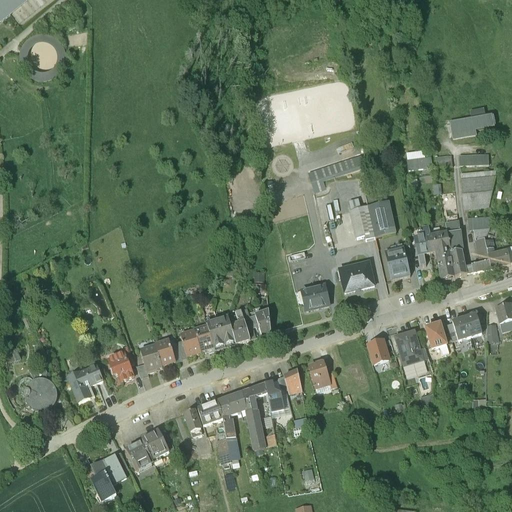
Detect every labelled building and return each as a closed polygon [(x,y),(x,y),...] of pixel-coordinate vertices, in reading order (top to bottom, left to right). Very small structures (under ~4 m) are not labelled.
[(0,0),(0,22),(29,0),(0,0)] [(64,69),(66,60),(64,51),(59,43),(51,38),(42,37),(34,38),(26,44),(21,51),(19,60),(21,69),(26,77),(34,82),(43,83),(52,81),(59,76),(64,69)] [(494,127),(492,116),(486,116),(485,109),(470,111),(471,119),(450,123),(452,139),(476,136),(475,130),(494,127)] [(488,155),(459,157),(460,167),(488,165),(488,155)] [(451,158),(435,159),(436,169),(452,167),(451,158)] [(431,159),(406,163),(408,172),(432,169),(431,159)] [(306,173),(312,193),(325,189),(322,180),(352,172),(348,160),(306,173)] [(496,171),(460,175),(460,181),(496,177),(496,171)] [(496,177),(460,181),(463,211),(489,208),(496,177)] [(344,202),(345,210),(356,208),(355,200),(344,202)] [(388,205),(368,210),(375,240),(396,235),(388,205)] [(368,210),(350,214),(356,240),(364,239),(365,243),(375,240),(368,210)] [(492,215),(474,217),(473,231),(479,264),(489,262),(487,252),(485,244),(484,240),(492,215)] [(456,216),(443,218),(447,236),(451,254),(449,254),(454,278),(467,275),(464,262),(460,263),(458,254),(462,253),(460,243),(461,243),(459,225),(458,225),(456,216)] [(424,236),(418,237),(419,240),(414,241),(421,268),(426,267),(424,257),(429,255),(427,243),(426,243),(426,241),(428,240),(430,237),(428,230),(423,231),(424,236)] [(428,240),(426,241),(426,243),(427,243),(429,255),(435,254),(446,251),(447,255),(449,254),(451,254),(447,236),(428,240)] [(491,242),(485,244),(487,252),(493,250),(491,242)] [(405,246),(386,250),(387,253),(385,254),(391,282),(410,278),(407,261),(404,249),(406,248),(405,246)] [(508,253),(495,256),(493,250),(487,252),(489,262),(479,264),(471,266),(473,274),(509,265),(511,263),(511,246),(506,248),(508,253)] [(406,248),(404,249),(407,261),(412,260),(409,248),(406,248)] [(446,251),(435,254),(436,258),(438,258),(442,280),(454,278),(449,254),(447,255),(446,251)] [(360,269),(340,273),(339,270),(336,271),(336,272),(338,272),(344,294),(355,291),(354,289),(360,287),(361,289),(374,286),(369,264),(359,266),(360,269)] [(324,286),(301,292),(304,304),(306,311),(329,306),(324,286)] [(304,304),(301,292),(295,293),(298,306),(304,304)] [(511,305),(511,304),(495,309),(500,325),(511,321),(511,305)] [(252,329),(245,306),(240,308),(241,310),(247,330),(252,329)] [(247,330),(241,310),(234,312),(238,325),(231,327),(230,327),(236,345),(250,341),(247,330)] [(269,311),(254,316),(262,337),(271,334),(269,311)] [(482,314),(476,316),(479,327),(485,325),(482,314)] [(476,316),(464,319),(470,338),(482,335),(479,327),(476,316)] [(228,318),(217,322),(225,349),(236,345),(230,327),(231,327),(228,318)] [(458,342),(470,338),(464,319),(452,323),(458,342)] [(511,321),(500,325),(502,333),(511,330),(511,321)] [(217,322),(206,325),(207,328),(214,349),(214,352),(225,349),(217,322)] [(440,325),(426,329),(432,350),(446,346),(443,334),(440,325)] [(495,326),(487,328),(486,343),(498,342),(495,326)] [(214,349),(207,328),(194,332),(201,354),(201,355),(207,353),(206,351),(214,349)] [(414,332),(395,338),(404,367),(423,361),(414,332)] [(448,332),(443,334),(446,346),(452,344),(448,332)] [(194,333),(180,337),(182,342),(187,359),(195,357),(195,355),(201,354),(194,333)] [(170,342),(155,347),(155,348),(161,368),(176,363),(170,342)] [(182,342),(176,344),(181,361),(187,359),(182,342)] [(388,361),(383,342),(368,346),(374,365),(388,361)] [(155,348),(140,352),(144,366),(148,375),(156,372),(156,371),(162,369),(161,368),(155,348)] [(135,365),(128,349),(122,352),(124,355),(129,367),(135,365)] [(124,355),(108,362),(112,372),(111,374),(113,375),(114,378),(118,376),(121,383),(134,378),(129,367),(124,355)] [(322,363),(317,365),(316,366),(309,369),(316,390),(330,385),(327,376),(323,364),(322,363)] [(28,371),(33,383),(37,381),(42,381),(45,381),(46,373),(42,365),(28,371)] [(144,366),(136,368),(141,381),(149,378),(148,375),(144,366)] [(95,367),(68,378),(78,402),(89,398),(85,387),(101,381),(95,367)] [(298,372),(284,378),(286,387),(300,384),(298,372)] [(333,374),(327,376),(330,385),(331,389),(337,388),(333,374)] [(284,378),(278,380),(278,381),(280,389),(285,392),(286,392),(288,391),(286,387),(284,378)] [(31,384),(28,389),(26,388),(24,389),(23,390),(22,392),(22,394),(22,396),(23,397),(25,398),(27,399),(29,404),(33,408),(39,410),(45,409),(50,407),(54,402),(55,397),(55,391),(52,386),(48,382),(45,381),(42,381),(37,381),(33,383),(31,384)] [(278,381),(271,383),(271,384),(272,383),(274,392),(281,396),(286,395),(285,392),(280,389),(278,381)] [(271,384),(265,385),(267,394),(271,413),(284,411),(281,396),(274,392),(272,383),(271,384)] [(457,384),(457,392),(468,392),(467,383),(457,384)] [(300,384),(286,387),(288,391),(289,396),(294,395),(293,394),(302,392),(300,384)] [(265,385),(243,393),(245,404),(244,404),(246,414),(257,412),(254,399),(267,394),(265,385)] [(232,421),(230,422),(229,417),(241,413),(239,406),(244,404),(245,404),(243,393),(218,402),(222,420),(225,434),(229,452),(231,452),(237,470),(242,469),(240,456),(232,421)] [(471,400),(472,408),(485,408),(485,400),(471,400)] [(218,402),(197,410),(203,427),(222,420),(218,402)] [(201,430),(194,411),(184,415),(191,433),(201,430)] [(265,449),(257,412),(246,414),(254,452),(265,449)] [(158,432),(142,440),(152,461),(168,453),(158,432)] [(267,447),(275,446),(273,433),(266,434),(267,447)] [(142,440),(125,449),(136,472),(153,464),(152,461),(142,440)] [(128,468),(120,453),(115,456),(122,471),(128,468)] [(115,456),(91,468),(92,471),(96,479),(92,481),(94,484),(93,487),(98,497),(100,497),(104,504),(117,497),(112,488),(127,480),(122,471),(115,456)] [(87,462),(82,465),(87,474),(92,471),(91,468),(87,462)] [(310,469),(301,472),(305,484),(314,481),(310,469)]
